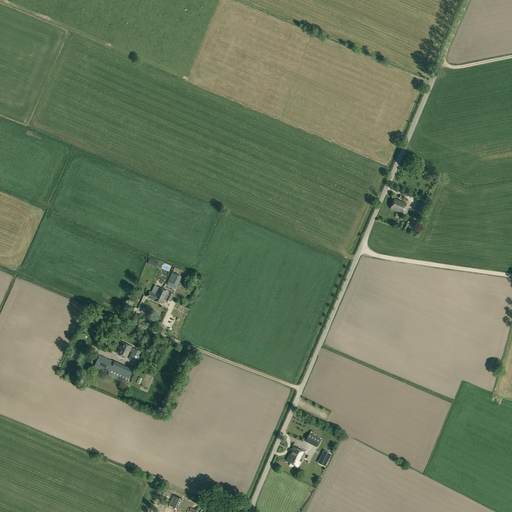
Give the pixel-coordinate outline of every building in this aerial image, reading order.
[(394,199),(390,208),(402,213),(406,204),(394,199)] [(421,214),(426,201),(419,199),(415,211),(421,214)] [(158,261),(149,258),(147,263),(156,266),(158,261)] [(162,266),(157,279),(165,281),(169,268),(162,266)] [(168,281),(177,286),(181,277),(172,272),(168,281)] [(165,300),(169,302),(173,294),(169,292),(166,297),(165,297),(168,292),(158,287),(155,294),(156,295),(159,296),(159,298),(157,297),(155,301),(162,304),(164,300),(165,301),(165,300)] [(150,292),(147,297),(155,301),(157,297),(159,298),(159,296),(156,295),(155,294),(150,292)] [(117,354),(126,358),(131,346),(122,342),(117,354)] [(128,359),(136,363),(141,352),(133,348),(128,359)] [(108,376),(126,384),(133,370),(114,361),(114,362),(99,355),(94,366),(106,372),(106,370),(109,372),(108,376)] [(310,404),(309,409),(326,415),(328,410),(310,404)] [(305,442),(316,447),(320,439),(309,434),(305,442)] [(297,467),(305,453),(293,447),(286,461),(297,467)] [(319,459),(327,462),(331,454),(324,450),(319,459)] [(169,505),(179,509),(183,500),(173,496),(169,505)]
